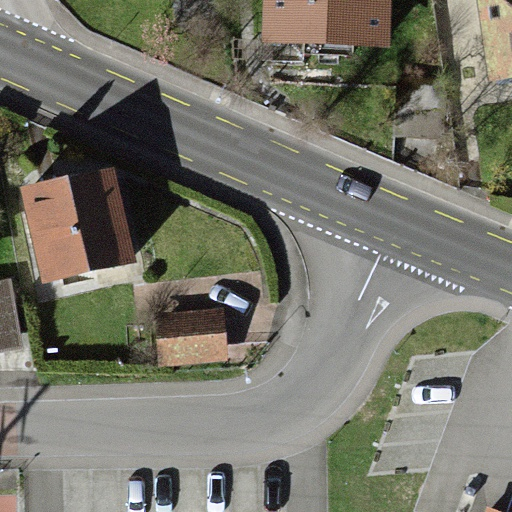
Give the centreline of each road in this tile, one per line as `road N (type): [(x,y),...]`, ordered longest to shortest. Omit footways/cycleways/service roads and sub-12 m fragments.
road 1 (residential): [(393,219),(322,369),(276,412),(245,425),(0,425)]
road 2 (primary): [(393,219),(0,45)]
road 3 (primary): [(511,267),(393,219)]
